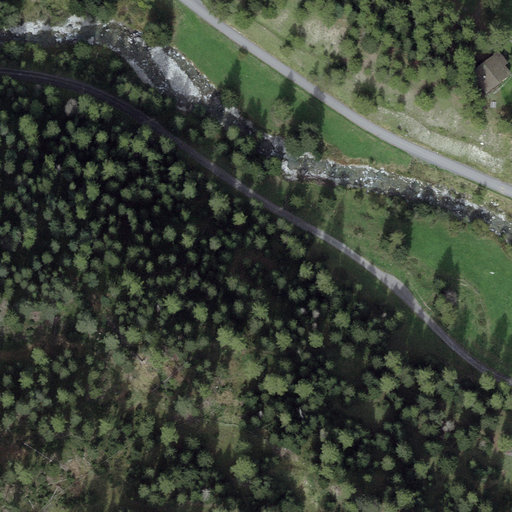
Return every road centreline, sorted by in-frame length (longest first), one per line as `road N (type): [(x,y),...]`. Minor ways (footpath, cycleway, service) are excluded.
road 1 (residential): [(0,72),(64,82),(132,112),(374,270),(462,353),(511,382)]
road 2 (unclassified): [(187,0),(365,125),(511,195)]
